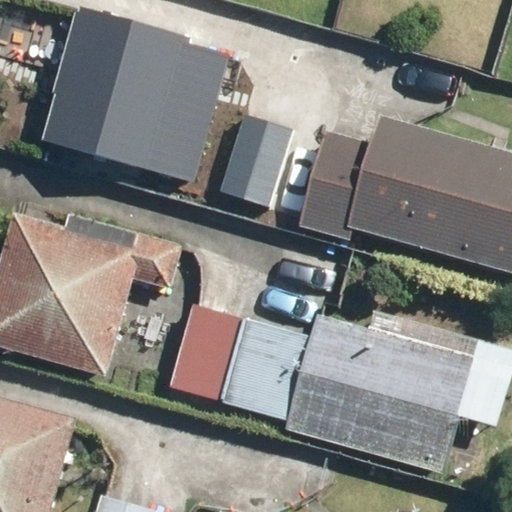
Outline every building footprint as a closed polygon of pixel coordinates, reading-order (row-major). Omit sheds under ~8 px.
[(200,40),(85,8),(46,145),(161,177),(186,89),(222,99),(233,59),(197,49),(200,40)] [(297,130),(248,115),(224,195),(274,209),(297,130)] [(511,152),(385,118),(377,146),(328,133),(302,228),(353,242),(356,232),(511,273),(511,152)] [(70,233),(19,218),(0,281),(0,347),(111,379),(139,282),(175,292),(188,248),(75,216),(70,233)] [(319,316),(314,336),(198,304),(174,390),(292,422),(290,432),(447,476),(480,361),(319,316)] [(58,511),(85,419),(0,395),(0,511),(58,511)] [(156,511),(106,498),(101,511),(156,511)]
